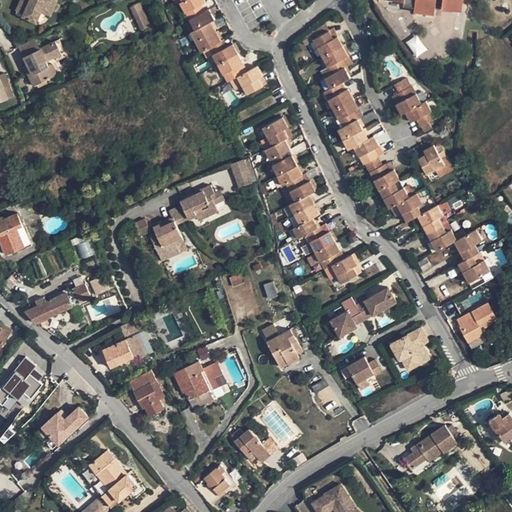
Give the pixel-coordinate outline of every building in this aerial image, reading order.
[(20,0),(16,10),(24,14),(23,17),(36,22),(41,11),(46,0),(20,0)] [(56,0),(46,0),(41,11),(50,15),(56,0)] [(183,0),(183,1),(181,2),(190,19),(205,11),(201,4),(206,1),(204,0),(183,0)] [(393,0),(404,1),(403,6),(415,7),(414,11),(435,14),(436,5),(442,6),(442,9),(462,11),(463,0),(393,0)] [(151,25),(140,2),(130,7),(141,29),(151,25)] [(205,11),(190,19),(195,29),(211,21),(215,18),(210,8),(205,11)] [(323,20),(312,29),(316,37),(313,39),(314,40),(323,56),(342,45),(337,36),(333,38),(329,30),(323,20)] [(195,29),(191,31),(196,41),(216,31),(211,21),(195,29)] [(333,28),(329,30),(333,38),(337,36),(333,28)] [(312,29),(302,38),(306,45),(314,40),(313,39),(316,37),(312,29)] [(216,31),(196,41),(202,51),(209,47),(221,41),(221,40),(216,31)] [(415,57),(426,51),(417,35),(406,41),(415,57)] [(39,49),(34,37),(23,43),(17,46),(23,57),(24,56),(39,49)] [(221,41),(209,47),(218,64),(238,53),(232,43),(228,46),(224,48),(221,41)] [(342,45),(323,56),(328,66),(321,70),(325,78),(345,67),(352,63),(342,45)] [(39,49),(24,56),(31,69),(33,74),(29,76),(34,85),(51,77),(46,67),(49,66),(41,48),(39,49)] [(218,64),(228,81),(230,80),(236,77),(231,69),(239,65),(243,63),(238,53),(218,64)] [(57,74),(52,64),(49,66),(46,67),(51,77),(57,74)] [(239,65),(231,69),(236,77),(237,76),(243,73),(239,65)] [(263,75),(258,65),(243,73),(237,76),(243,85),(248,94),(263,85),(259,77),(263,75)] [(345,67),(325,78),(330,88),(339,83),(343,80),(351,76),(345,67)] [(263,75),(259,77),(263,85),(267,83),(263,75)] [(6,76),(0,78),(8,99),(14,97),(6,76)] [(236,77),(230,80),(235,90),(243,85),(237,76),(236,77)] [(422,103),(407,77),(394,84),(399,92),(404,100),(396,104),(402,114),(406,111),(422,103)] [(343,80),(339,83),(344,91),(348,88),(343,80)] [(330,88),(324,91),(334,109),(354,98),(348,88),(344,91),(339,83),(330,88)] [(404,100),(399,92),(392,96),(396,104),(404,100)] [(359,108),(354,98),(334,109),(343,126),(358,118),(354,111),(359,108)] [(436,118),(426,101),(422,103),(406,111),(411,121),(417,118),(423,115),(428,123),(436,118)] [(428,123),(423,115),(417,118),(421,126),(428,123)] [(283,116),(263,127),(268,136),(272,145),(285,138),(288,136),(284,129),(288,126),(283,116)] [(363,128),(358,118),(343,126),(338,129),(343,139),(363,128)] [(288,126),(284,129),(288,136),(292,134),(288,126)] [(369,138),(363,128),(343,139),(348,149),(354,146),(369,138)] [(369,138),(354,146),(363,164),(365,163),(378,156),(373,148),(376,147),(379,145),(374,135),(369,138)] [(268,136),(260,140),(265,149),(272,145),(268,136)] [(272,145),(265,149),(271,159),(273,158),(278,155),(287,150),(290,148),(285,138),(272,145)] [(426,153),(418,158),(427,174),(435,169),(445,164),(441,156),(439,153),(435,146),(434,144),(424,149),(426,153)] [(443,150),(439,144),(435,146),(439,153),(443,150)] [(418,158),(426,153),(424,149),(416,153),(418,158)] [(287,150),(278,155),(281,160),(290,155),(287,150)] [(276,163),(273,165),(278,175),(297,164),(292,154),(290,155),(281,160),(276,163)] [(449,162),(445,154),(441,156),(445,164),(449,162)] [(273,158),(276,163),(281,160),(278,155),(273,158)] [(382,165),(378,156),(365,163),(370,172),(382,165)] [(249,157),(244,159),(252,182),(257,180),(249,157)] [(252,182),(244,159),(244,158),(231,163),(239,187),(252,182)] [(382,165),(386,173),(394,169),(390,161),(382,165)] [(452,169),(449,162),(445,164),(435,169),(439,176),(452,169)] [(278,175),(283,185),(286,183),(294,178),(303,174),(297,164),(278,175)] [(386,173),(382,165),(370,172),(380,190),(394,182),(400,179),(394,169),(386,173)] [(303,174),(294,178),(299,186),(310,180),(306,172),(303,174)] [(299,186),(294,178),(286,183),(295,201),(309,193),(315,190),(310,180),(299,186)] [(394,182),(380,190),(389,207),(397,203),(409,196),(404,186),(399,189),(394,182)] [(182,204),(176,207),(182,220),(189,217),(189,218),(197,215),(199,219),(218,210),(215,202),(211,194),(215,192),(211,184),(195,192),(196,194),(181,201),(182,204)] [(423,202),(417,192),(409,196),(397,203),(407,221),(418,215),(422,213),(417,205),(423,202)] [(315,203),(309,193),(295,201),(290,204),(295,213),(295,214),(315,203)] [(315,203),(295,214),(301,223),(303,222),(312,217),(320,213),(315,203)] [(295,213),(290,204),(284,207),(289,217),(295,213)] [(422,213),(418,215),(427,232),(442,224),(438,217),(443,214),(437,204),(422,213)] [(511,209),(507,204),(497,212),(511,228),(511,209)] [(156,232),(150,235),(161,260),(180,251),(176,242),(183,238),(177,223),(182,220),(176,207),(171,210),(174,217),(160,224),(162,226),(155,229),(156,232)] [(5,218),(3,216),(0,217),(0,239),(6,253),(31,243),(18,213),(5,218)] [(301,223),(293,227),(299,238),(306,234),(316,228),(318,227),(312,217),(303,222),(301,223)] [(151,230),(145,218),(132,224),(138,236),(151,230)] [(316,228),(320,236),(330,230),(326,223),(318,227),(316,228)] [(442,224),(427,232),(437,250),(455,240),(457,239),(451,229),(446,231),(442,224)] [(315,251),(335,240),(330,230),(320,236),(316,228),(306,234),(310,241),(315,250),(315,251)] [(457,239),(455,240),(465,259),(473,255),(479,251),(475,243),(482,239),(476,229),(465,234),(457,239)] [(134,238),(140,250),(144,247),(139,236),(134,238)] [(183,238),(176,242),(180,251),(187,248),(183,238)] [(335,240),(315,251),(320,260),(325,268),(332,264),(345,257),(335,240)] [(310,241),(303,245),(307,254),(315,250),(310,241)] [(78,245),(82,258),(91,255),(87,242),(78,245)] [(342,283),(358,274),(353,266),(357,264),(352,254),(345,257),(332,264),(338,275),(342,283)] [(465,259),(458,263),(469,282),(490,270),(484,259),(477,263),(473,255),(465,259)] [(314,263),(319,271),(325,268),(320,260),(314,263)] [(332,264),(325,268),(331,279),(338,275),(332,264)] [(357,264),(353,266),(358,274),(362,271),(357,264)] [(277,288),(272,269),(262,272),(267,291),(277,288)] [(244,282),(240,273),(229,277),(233,286),(244,282)] [(90,280),(96,293),(104,291),(99,277),(90,280)] [(54,298),(25,311),(37,322),(56,313),(91,296),(86,283),(54,298)] [(388,286),(356,305),(365,319),(396,301),(388,286)] [(498,320),(488,302),(457,319),(460,325),(459,326),(468,341),(484,332),(482,329),(498,320)] [(331,319),(340,336),(357,326),(356,324),(365,319),(356,305),(331,319)] [(12,329),(0,321),(0,325),(10,332),(12,329)] [(274,323),(262,330),(269,341),(268,341),(281,366),(299,356),(298,353),(296,349),(301,346),(291,329),(280,334),(274,323)] [(0,342),(3,344),(10,332),(0,325),(0,342)] [(127,325),(121,327),(125,335),(131,333),(127,325)] [(425,336),(421,327),(392,343),(400,359),(402,357),(408,369),(419,363),(429,357),(422,343),(419,339),(425,336)] [(139,332),(126,338),(134,356),(135,358),(148,352),(139,332)] [(134,356),(126,338),(103,349),(111,366),(134,356)] [(194,350),(197,356),(207,352),(204,346),(194,350)] [(209,358),(207,352),(197,356),(199,360),(200,362),(209,358)] [(38,363),(27,355),(16,368),(17,369),(6,384),(4,383),(0,388),(0,399),(4,403),(10,395),(9,394),(12,390),(21,397),(26,391),(33,396),(44,382),(40,379),(45,373),(36,366),(38,363)] [(373,372),(375,375),(382,370),(375,359),(369,363),(365,356),(348,365),(357,382),(373,372)] [(199,360),(174,372),(184,392),(186,391),(190,399),(210,389),(210,390),(227,383),(217,361),(203,368),(200,362),(199,360)] [(151,369),(131,380),(135,389),(140,399),(142,398),(151,414),(164,407),(160,398),(165,395),(151,369)] [(508,382),(502,385),(505,391),(510,388),(508,382)] [(511,388),(501,394),(504,401),(511,397),(511,388)] [(210,389),(190,399),(194,408),(214,398),(210,390),(210,389)] [(33,396),(26,391),(21,397),(28,402),(33,396)] [(37,430),(53,447),(89,415),(80,405),(69,415),(62,408),(37,430)] [(200,431),(188,407),(181,411),(193,435),(200,431)] [(498,414),(485,422),(488,427),(492,424),(504,442),(510,439),(511,442),(511,416),(509,413),(501,418),(498,414)] [(457,441),(462,438),(452,424),(447,427),(445,424),(417,444),(420,447),(413,452),(404,458),(411,469),(412,469),(417,465),(427,458),(429,460),(444,451),(445,452),(448,450),(449,452),(459,444),(457,441)] [(262,444),(249,429),(244,433),(240,429),(232,435),(235,440),(251,459),(256,454),(262,461),(270,453),(278,446),(270,437),(262,444)] [(417,444),(411,448),(413,452),(420,447),(417,444)] [(108,449),(91,464),(111,488),(102,495),(111,505),(137,484),(108,449)] [(490,455),(478,463),(492,484),(504,475),(490,455)] [(427,458),(417,465),(420,469),(430,462),(429,460),(427,458)] [(417,465),(412,469),(417,477),(433,466),(430,462),(420,469),(417,465)] [(237,482),(220,463),(201,480),(197,483),(194,486),(200,493),(210,505),(229,489),(237,482)] [(341,483),(325,493),(325,494),(312,502),(318,511),(327,511),(334,508),(336,511),(355,511),(352,510),(356,506),(341,483)] [(103,511),(111,505),(102,495),(91,504),(95,508),(98,511),(103,511)]
